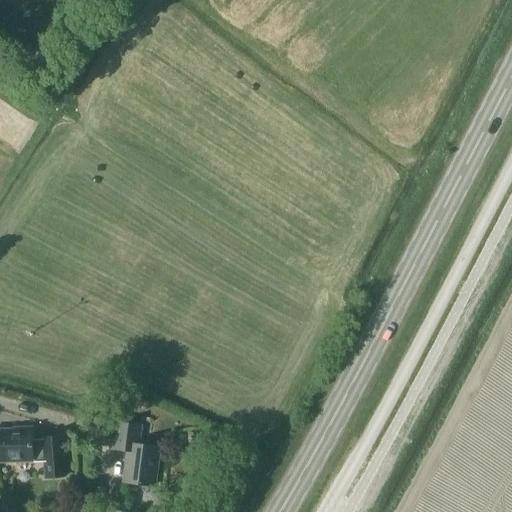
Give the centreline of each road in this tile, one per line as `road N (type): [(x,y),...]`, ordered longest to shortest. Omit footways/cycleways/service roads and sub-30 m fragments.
road 1 (primary): [(277,511),(511,76)]
road 2 (unclassified): [(323,511),(511,163)]
